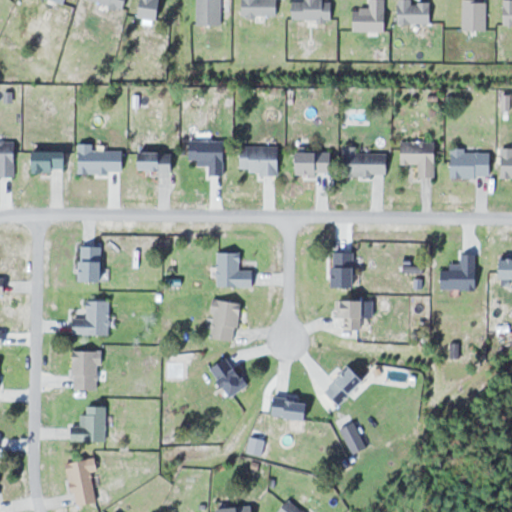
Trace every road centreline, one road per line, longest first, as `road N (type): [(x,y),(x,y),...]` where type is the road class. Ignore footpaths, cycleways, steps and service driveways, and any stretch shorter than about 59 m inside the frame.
road 1 (residential): [(0,214),(511,216)]
road 2 (residential): [(38,213),(39,511)]
road 3 (residential): [(285,339),(289,214)]
